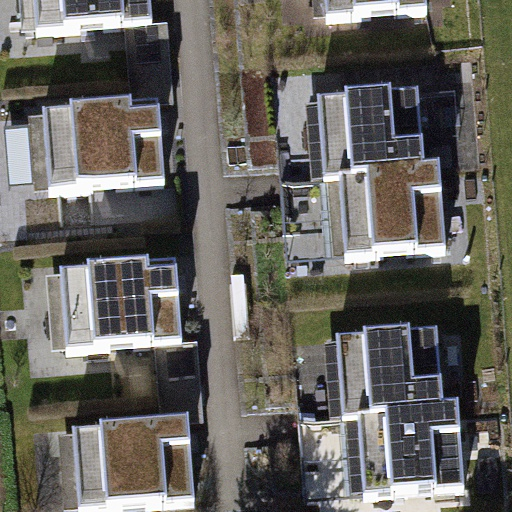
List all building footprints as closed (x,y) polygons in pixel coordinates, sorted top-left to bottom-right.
[(149,0),(34,0),(37,38),(152,29),(149,0)] [(425,0),(325,0),(327,25),(427,17),(425,0)] [(340,183),(424,176),(417,97),(319,105),(325,184),(340,183)] [(158,110),(43,119),(50,198),(164,189),(158,110)] [(439,175),(424,176),(340,183),(346,263),(446,256),(439,175)] [(176,268),(61,277),(67,357),(182,348),(176,268)] [(359,423),(443,416),(437,337),(338,345),(344,424),(359,423)] [(458,415),(443,416),(359,423),(365,503),(464,495),(458,415)] [(188,427),(73,436),(79,511),(138,511),(195,508),(188,427)]
